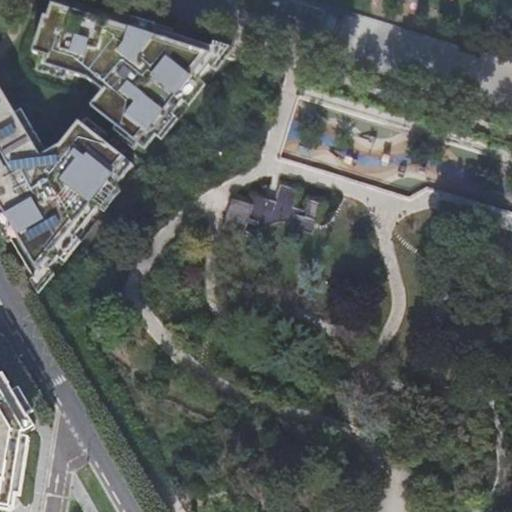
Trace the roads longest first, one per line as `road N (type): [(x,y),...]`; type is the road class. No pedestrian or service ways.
road 1 (residential): [(65,402),(0,292)]
road 2 (residential): [(129,511),(65,402)]
